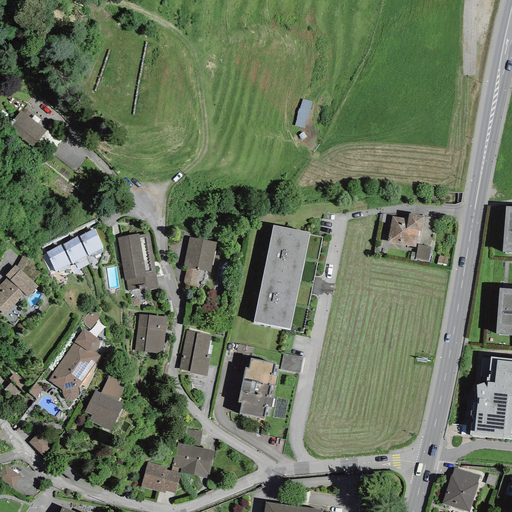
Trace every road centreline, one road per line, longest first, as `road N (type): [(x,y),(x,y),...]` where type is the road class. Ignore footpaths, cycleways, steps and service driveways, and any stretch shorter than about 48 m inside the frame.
road 1 (secondary): [(511,21),(425,462)]
road 2 (residential): [(280,471),(181,396),(173,376),(175,302),(155,222),(81,144)]
road 3 (track): [(141,204),(201,155),(194,54),(180,36),(100,0)]
road 4 (residential): [(168,511),(63,483),(22,450)]
road 5 (residential): [(425,462),(280,471)]
